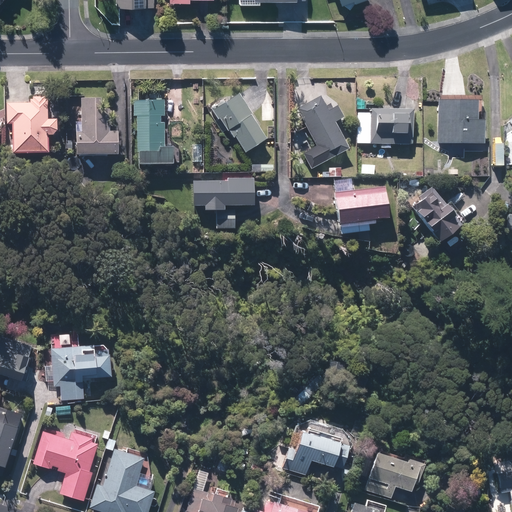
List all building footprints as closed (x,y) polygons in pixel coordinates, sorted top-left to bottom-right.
[(217,104),(208,110),(220,129),(224,136),(227,135),(238,152),(259,140),(243,114),(244,114),(232,95),(225,99),(217,104)] [(49,99),(47,99),(47,96),(34,96),(34,99),(30,99),(30,102),(8,102),(9,120),(15,121),(15,148),(50,148),(50,132),(55,132),(59,128),(59,127),(59,119),(59,117),(50,117),(49,117),(49,99)] [(297,154),(305,169),(344,148),(316,96),(292,109),(312,146),(297,154)] [(438,96),(438,103),(433,102),(432,146),(451,147),(450,159),(463,160),(463,147),(480,148),(480,124),(481,97),(438,96)] [(82,133),(78,134),(78,150),(121,150),(121,131),(111,131),(110,109),(103,109),(103,98),(82,98),(82,110),(82,118),(82,133)] [(140,117),(140,153),(168,153),(168,124),(164,124),(164,117),(168,117),(168,102),(137,102),(137,117),(140,117)] [(354,145),(379,146),(379,150),(388,150),(388,146),(409,147),(410,112),(368,110),(368,116),(355,116),(354,145)] [(202,206),(202,212),(250,212),(250,180),(223,180),(223,182),(188,183),(188,206),(202,206)] [(457,228),(429,188),(404,206),(431,246),(457,228)] [(331,195),(334,225),(384,220),(381,190),(331,195)] [(511,210),(511,216),(505,215),(503,231),(511,232),(511,210)] [(9,389),(25,394),(35,359),(33,359),(36,348),(5,338),(0,355),(0,373),(13,377),(9,389)] [(61,384),(62,399),(84,397),(83,381),(83,378),(83,375),(112,374),(111,348),(96,349),(95,344),(51,347),(53,364),(54,379),(54,384),(61,384)] [(339,364),(324,363),(323,383),(338,383),(339,364)] [(323,386),(315,377),(290,400),(298,409),(323,386)] [(345,382),(340,397),(357,402),(361,388),(345,382)] [(0,472),(5,474),(8,464),(25,413),(0,405),(0,472)] [(57,408),(57,416),(73,415),(72,407),(57,408)] [(103,436),(109,438),(112,431),(105,429),(103,436)] [(60,492),(84,499),(92,472),(90,471),(99,443),(92,441),(93,437),(72,431),(70,438),(44,430),(34,462),(52,467),(53,464),(60,466),(59,469),(66,471),(60,492)] [(293,433),(288,450),(285,449),(279,468),(300,474),(304,458),(337,468),(343,447),(293,433)] [(107,447),(114,450),(117,440),(110,438),(107,447)] [(127,511),(128,511),(132,511),(149,511),(157,491),(137,484),(146,458),(117,448),(104,484),(100,482),(92,504),(116,511),(127,511)] [(234,450),(236,456),(244,454),(242,448),(234,450)] [(269,463),(275,466),(279,456),(273,454),(269,463)] [(390,490),(406,495),(409,486),(413,487),(418,467),(371,455),(361,491),(388,498),(390,490)] [(251,471),(262,474),(264,468),(252,464),(251,471)] [(511,511),(511,473),(495,476),(498,495),(506,494),(508,511),(511,511)] [(230,511),(232,509),(222,505),(223,499),(188,489),(180,511),(230,511)] [(346,511),(374,511),(375,509),(350,501),(346,511)] [(292,511),(260,502),(257,511),(254,511),(249,510),(248,511),(292,511)]
